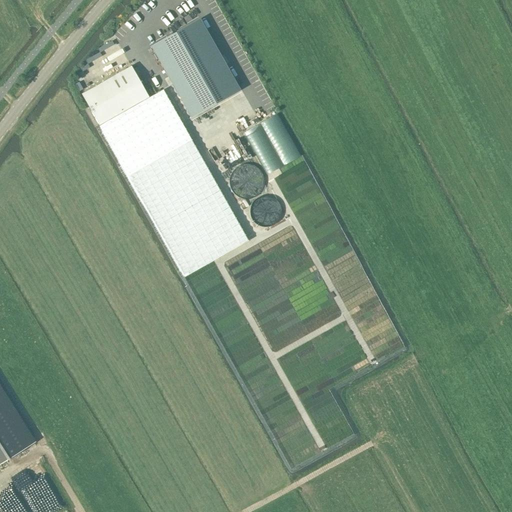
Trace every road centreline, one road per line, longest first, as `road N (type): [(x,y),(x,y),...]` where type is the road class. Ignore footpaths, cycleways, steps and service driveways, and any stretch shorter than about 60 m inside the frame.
road 1 (tertiary): [(0,132),(107,0)]
road 2 (track): [(81,511),(0,375)]
road 3 (track): [(372,443),(246,511)]
